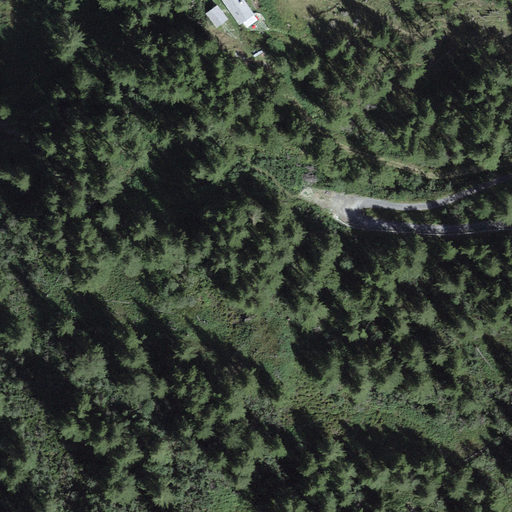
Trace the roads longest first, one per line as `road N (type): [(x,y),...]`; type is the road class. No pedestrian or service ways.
road 1 (track): [(511,164),(429,176),(316,139),(232,37)]
road 2 (track): [(511,178),(422,204),(366,197),(353,215),(414,232),(511,228)]
